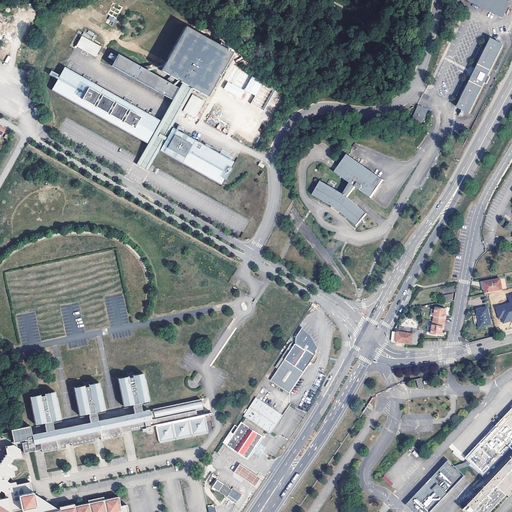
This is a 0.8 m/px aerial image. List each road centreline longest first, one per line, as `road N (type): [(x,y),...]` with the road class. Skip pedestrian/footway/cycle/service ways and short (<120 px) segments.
road 1 (unclassified): [(436,0),(422,68),(401,102),(375,112),(318,108),(286,130),(275,152),(272,210),(252,252)]
road 2 (residential): [(252,252),(41,133),(25,134)]
road 3 (residential): [(25,134),(248,260)]
road 4 (residential): [(450,352),(479,210),(511,150)]
road 5 (secondary): [(267,511),(369,351)]
road 6 (secondary): [(348,361),(254,511)]
road 7 (secondary): [(375,341),(455,187)]
road 8 (secondary): [(455,187),(367,328)]
